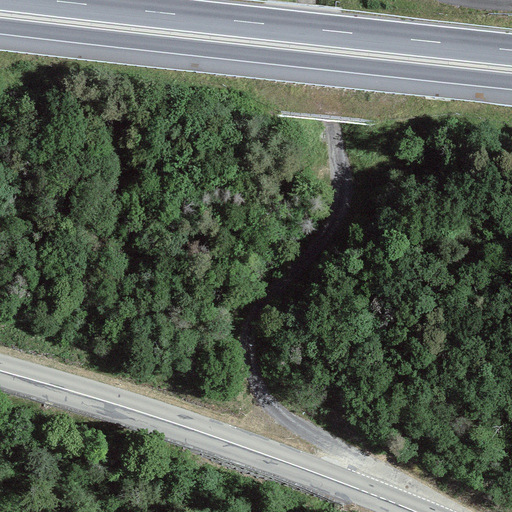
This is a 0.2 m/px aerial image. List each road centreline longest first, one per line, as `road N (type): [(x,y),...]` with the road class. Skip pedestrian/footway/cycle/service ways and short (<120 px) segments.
road 1 (trunk): [(0,25),(511,81)]
road 2 (trunk): [(511,50),(45,0)]
road 3 (track): [(373,495),(329,445),(276,412),(248,359),(261,307),(338,214),(332,122)]
road 4 (secondary): [(413,511),(215,437),(0,371)]
road 5 (track): [(306,0),(332,122)]
